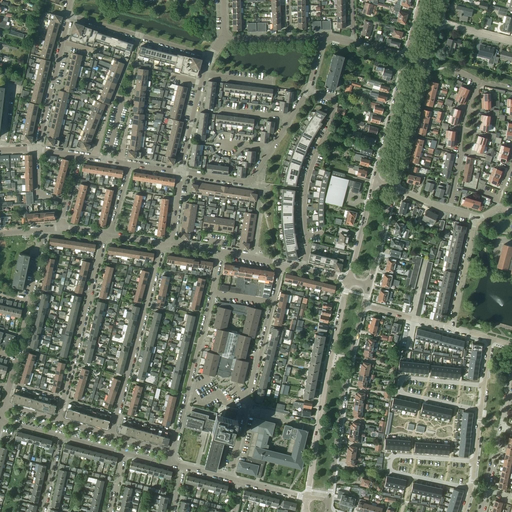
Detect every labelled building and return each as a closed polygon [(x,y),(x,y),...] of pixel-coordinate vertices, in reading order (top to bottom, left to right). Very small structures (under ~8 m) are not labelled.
[(410,5),(411,2),(403,0),(398,0),(398,1),(397,1),(397,3),(395,3),(394,7),(400,8),(401,5),(409,7),(409,5),(410,5)] [(365,3),(362,13),(370,15),(373,5),(365,3)] [(473,10),(457,6),(456,10),(459,11),(458,16),(461,16),(460,19),(465,20),(465,21),(467,21),(468,18),(467,17),(468,14),(472,15),(473,10)] [(399,12),(400,8),(394,7),(393,11),(395,11),(394,14),(395,14),(394,16),(397,17),(406,20),(407,17),(406,16),(407,14),(399,12)] [(365,22),(361,35),(369,37),(372,23),(365,22)] [(92,29),(91,29),(83,26),(84,26),(75,23),(72,32),(71,36),(69,40),(86,46),(87,42),(93,44),(94,42),(97,32),(97,31),(91,29),(92,29)] [(511,31),(511,24),(506,23),(505,25),(504,25),(503,25),(502,25),(501,26),(500,27),(500,29),(500,30),(501,31),(503,31),(510,33),(511,32),(511,31)] [(393,33),(392,37),(400,39),(401,38),(402,37),(401,37),(402,32),(393,30),(394,27),(385,25),(384,29),(391,31),(390,32),(393,33)] [(104,45),(107,36),(102,34),(99,43),(104,45)] [(109,47),(112,37),(107,36),(104,45),(109,47)] [(114,48),(117,39),(112,37),(109,47),(114,48)] [(119,50),(122,41),(117,39),(114,48),(119,50)] [(455,40),(448,39),(446,47),(445,46),(443,51),(453,54),(456,44),(460,45),(461,40),(455,39),(455,40)] [(399,42),(388,40),(388,42),(390,43),(389,46),(398,49),(398,48),(399,47),(399,45),(399,42)] [(124,52),(127,43),(122,41),(119,50),(124,52)] [(133,45),(133,44),(127,43),(124,52),(130,53),(133,45)] [(480,45),(478,55),(494,59),(495,60),(497,50),(494,49),(494,48),(480,45)] [(511,61),(511,53),(502,50),(500,58),(511,61)] [(49,59),(51,53),(42,51),(41,57),(49,59)] [(81,62),(82,56),(74,54),(74,53),(73,53),(72,60),(81,62)] [(341,64),(343,56),(333,54),(331,62),(341,64)] [(192,58),(188,57),(184,56),(178,55),(177,56),(175,65),(174,67),(181,69),(180,73),(193,76),(196,77),(199,69),(201,60),(192,57),(192,58)] [(122,69),(124,64),(115,60),(113,65),(122,69)] [(339,73),(341,64),(331,62),(329,70),(339,73)] [(122,69),(113,65),(111,70),(120,74),(122,69)] [(392,70),(377,67),(376,70),(383,72),(382,75),(386,76),(385,80),(389,81),(390,77),(391,77),(392,74),(391,74),(392,70)] [(46,77),(48,72),(39,70),(36,69),(35,74),(38,75),(46,77)] [(118,79),(120,74),(111,70),(109,76),(118,79)] [(337,81),(339,73),(329,70),(327,78),(337,81)] [(116,84),(118,79),(109,76),(107,81),(116,84)] [(334,89),(337,81),(327,78),(324,86),(334,89)] [(114,89),(116,84),(107,81),(105,86),(114,89)] [(389,87),(381,85),(379,91),(388,93),(389,87)] [(112,94),(114,89),(105,86),(103,91),(112,94)] [(471,91),(461,86),(458,93),(468,98),(471,91)] [(67,99),(69,93),(60,91),(58,97),(67,99)] [(110,99),(112,94),(103,91),(101,96),(110,99)] [(387,96),(370,93),(370,95),(377,97),(376,103),(383,105),(383,102),(385,103),(387,96)] [(468,98),(458,93),(455,100),(454,100),(465,105),(468,98)] [(108,105),(110,99),(101,96),(99,101),(108,104),(108,105)] [(105,104),(96,101),(94,106),(103,110),(105,104)] [(373,112),(381,114),(383,108),(378,107),(379,104),(371,102),(369,107),(374,108),(373,112)] [(101,115),(103,110),(94,106),(92,111),(101,115)] [(462,111),(454,109),(452,116),(460,118),(462,111)] [(101,115),(92,111),(90,116),(99,120),(101,115)] [(322,118),(326,113),(310,111),(308,114),(313,117),(322,123),(319,122),(322,118)] [(369,115),(367,121),(379,124),(379,123),(380,121),(379,121),(380,117),(376,116),(376,114),(370,112),(369,115)] [(460,118),(452,116),(450,115),(448,123),(458,126),(460,118)] [(490,116),(481,115),(480,123),(489,124),(490,116)] [(99,120),(90,116),(88,121),(97,125),(99,120)] [(313,117),(310,122),(309,121),(321,130),(322,130),(321,129),(322,126),(320,125),(321,123),(321,124),(322,123),(313,117)] [(182,128),(183,122),(168,118),(167,124),(173,125),(182,128)] [(426,128),(428,122),(420,120),(419,126),(426,128)] [(97,125),(88,121),(86,126),(95,130),(97,125)] [(321,130),(309,121),(308,121),(310,122),(307,126),(306,126),(316,132),(316,131),(319,132),(320,129),(321,130)] [(489,124),(480,123),(480,130),(479,130),(488,131),(489,124)] [(95,130),(86,126),(84,131),(93,135),(95,130)] [(316,132),(306,126),(305,126),(307,127),(304,131),(303,130),(303,131),(316,138),(315,138),(317,135),(315,134),(315,132),(316,132)] [(377,128),(369,126),(368,133),(376,135),(377,128)] [(425,135),(426,128),(419,126),(417,133),(425,135)] [(445,138),(448,138),(456,139),(457,132),(446,130),(446,131),(445,138)] [(91,140),(93,135),(84,131),(82,136),(91,140)] [(316,138),(303,131),(304,132),(301,136),(300,135),(300,136),(311,141),(310,141),(311,140),(313,141),(315,138),(316,139),(316,138)] [(89,145),(91,140),(82,136),(80,141),(84,143),(89,145)] [(310,141),(311,141),(300,136),(301,136),(299,141),(297,140),(297,141),(311,147),(310,147),(312,144),(309,143),(310,141)] [(476,143),(484,146),(486,147),(489,139),(478,136),(476,143)] [(369,138),(366,137),(364,143),(373,145),(374,145),(375,140),(369,138)] [(456,139),(448,138),(447,146),(455,147),(456,139)] [(84,143),(80,141),(78,140),(76,146),(82,149),(84,143)] [(311,147),(297,141),(299,142),(296,146),(295,146),(306,151),(306,150),(306,149),(309,150),(310,147),(311,148),(311,147)] [(90,145),(89,145),(84,143),(82,149),(88,151),(90,145)] [(482,153),(484,146),(476,143),(476,144),(474,151),(482,153)] [(511,149),(511,148),(501,145),(501,146),(499,153),(509,156),(511,149)] [(306,151),(295,146),(296,147),(294,151),(293,151),(307,157),(306,156),(307,153),(305,152),(306,151)] [(370,156),(372,150),(362,148),(360,154),(370,156)] [(307,157),(293,151),(294,152),(292,157),(291,156),(302,160),(302,159),(305,160),(306,157),(307,157)] [(453,162),(454,154),(447,152),(445,161),(453,162)] [(509,156),(499,153),(497,160),(507,163),(509,156)] [(367,157),(355,154),(354,159),(361,161),(360,164),(368,166),(369,163),(369,160),(366,159),(367,157)] [(418,163),(419,156),(412,154),(410,161),(418,163)] [(302,161),(302,160),(291,156),(291,157),(292,157),(290,162),(289,161),(289,162),(304,166),(303,166),(304,163),(301,162),(302,160),(302,161)] [(467,157),(465,164),(472,166),(474,158),(467,157)] [(62,159),(61,165),(67,167),(69,160),(62,159)] [(451,170),(453,162),(445,161),(444,168),(451,170)] [(304,166),(289,162),(290,162),(289,167),(287,167),(299,170),(299,169),(302,169),(302,166),(304,167),(304,166)] [(471,174),(472,166),(465,164),(464,173),(471,174)] [(96,173),(97,166),(89,165),(88,172),(96,173)] [(366,174),(366,171),(362,170),(362,168),(354,165),(353,170),(358,171),(357,175),(365,177),(365,176),(366,177),(366,174)] [(299,171),(299,170),(287,167),(289,168),(285,171),(286,172),(286,173),(301,176),(300,176),(301,173),(298,172),(299,171)] [(449,178),(451,170),(444,168),(442,177),(449,178)] [(504,172),(494,168),(491,175),(501,179),(504,172)] [(330,172),(319,169),(318,174),(323,176),(322,181),(327,183),(330,172)] [(344,174),(333,171),(324,202),(342,207),(347,186),(350,187),(351,186),(352,186),(351,190),(352,192),(357,194),(359,193),(361,183),(343,179),(344,174)] [(299,179),(300,176),(301,176),(286,173),(287,173),(286,178),(285,178),(296,181),(296,180),(296,179),(299,179)] [(469,182),(471,174),(464,173),(462,181),(469,182)] [(501,179),(491,175),(488,182),(498,186),(501,179)] [(296,181),(285,178),(286,179),(285,184),(284,183),(284,184),(299,186),(298,186),(298,183),(296,182),(296,181)] [(325,193),(327,183),(322,181),(316,180),(315,185),(321,187),(319,192),(325,193)] [(433,184),(427,182),(425,189),(431,191),(433,184)] [(87,186),(81,184),(79,191),(85,193),(87,186)] [(438,188),(437,188),(435,195),(441,197),(444,190),(443,190),(444,187),(439,185),(438,188)] [(226,199),(228,187),(222,186),(221,186),(220,198),(226,199)] [(233,199),(234,188),(228,187),(226,199),(233,199)] [(323,204),(325,193),(319,192),(313,192),(313,197),(319,198),(318,204),(323,204)] [(470,208),(473,200),(466,198),(465,198),(465,200),(462,199),(463,199),(462,199),(461,205),(470,208)] [(480,204),(480,202),(473,200),(470,208),(480,211),(482,205),(480,204)] [(323,215),(323,204),(318,204),(312,203),(312,209),(318,209),(318,215),(323,215)] [(356,213),(348,211),(347,211),(345,210),(343,216),(346,217),(354,219),(354,218),(355,218),(356,213)] [(428,222),(432,212),(429,211),(428,211),(426,210),(422,219),(428,222)] [(433,224),(437,215),(435,214),(432,212),(428,222),(433,224)] [(77,224),(79,217),(73,215),(71,222),(77,224)] [(323,215),(318,215),(312,215),(312,221),(318,220),(319,226),(324,226),(323,215)] [(352,225),(354,219),(346,217),(344,223),(352,225)] [(105,227),(107,220),(100,218),(98,226),(105,227)] [(221,230),(223,219),(216,218),(215,229),(215,230),(221,231),(221,230)] [(465,233),(466,227),(460,226),(460,223),(455,222),(454,227),(454,230),(464,232),(465,233)] [(134,233),(136,225),(129,223),(127,231),(134,233)] [(399,224),(396,223),(395,229),(403,231),(404,225),(399,223),(399,224)] [(192,235),(193,228),(182,226),(181,233),(192,235)] [(347,234),(348,230),(340,228),(339,233),(340,233),(339,238),(349,240),(350,235),(347,234)] [(405,234),(407,235),(408,232),(404,232),(403,231),(395,229),(393,235),(396,236),(401,238),(404,239),(405,234)] [(253,232),(242,230),(241,236),(252,238),(253,232)] [(57,246),(59,239),(51,238),(50,245),(57,246)] [(347,245),(349,240),(339,238),(338,242),(336,242),(335,247),(344,249),(345,245),(347,245)] [(400,240),(400,242),(392,240),(390,247),(391,247),(392,248),(393,247),(402,250),(403,246),(408,247),(409,242),(400,240)] [(299,246),(298,243),(300,242),(285,245),(285,246),(286,245),(287,250),(297,248),(297,246),(299,246)] [(95,251),(96,245),(88,243),(87,250),(95,251)] [(510,269),(511,260),(511,246),(504,244),(498,267),(508,270),(508,269),(510,269)] [(116,255),(117,248),(109,247),(108,254),(116,255)] [(297,248),(287,250),(282,252),(282,255),(297,259),(296,254),(295,249),(297,248)] [(402,254),(400,253),(391,250),(390,255),(399,258),(399,257),(401,258),(402,254)] [(154,254),(146,252),(145,259),(153,260),(154,254)] [(29,255),(24,254),(19,253),(19,258),(18,260),(28,262),(28,260),(29,255)] [(174,264),(175,257),(168,256),(167,262),(174,264)] [(55,259),(48,258),(47,266),(53,267),(55,259)] [(341,267),(343,259),(337,258),(334,270),(340,271),(341,267)] [(395,264),(396,261),(392,259),(392,260),(388,259),(387,259),(387,262),(387,265),(395,267),(400,268),(401,266),(395,264)] [(28,263),(28,262),(18,260),(17,266),(16,269),(26,271),(27,268),(27,265),(28,265),(29,263),(28,263)] [(83,261),(81,268),(88,270),(90,263),(83,261)] [(212,264),(213,262),(205,261),(204,268),(212,269),(212,265),(213,264),(212,264)] [(455,269),(456,264),(447,262),(445,269),(454,271),(454,269),(455,269)] [(232,275),(233,265),(231,265),(228,264),(227,265),(225,264),(224,264),(223,273),(232,275)] [(400,270),(400,268),(395,267),(387,265),(386,268),(385,267),(385,270),(385,271),(388,272),(393,273),(394,269),(400,270)] [(107,266),(105,273),(112,275),(113,268),(107,266)] [(242,294),(246,267),(243,267),(242,267),(239,266),(238,276),(237,276),(235,287),(236,287),(235,293),(242,294)] [(249,295),(253,269),(253,268),(250,268),(249,268),(246,267),(242,294),(249,295)] [(25,276),(26,271),(16,269),(15,274),(15,277),(24,279),(25,276)] [(255,296),(260,270),(260,269),(256,269),(253,269),(249,295),(255,296)] [(453,278),(454,273),(453,273),(454,271),(445,269),(444,276),(453,278)] [(147,279),(149,272),(142,270),(140,277),(147,279)] [(263,297),(267,271),(266,271),(267,270),(263,270),(260,270),(255,296),(263,297)] [(269,298),(273,281),(273,279),(273,278),(274,272),(273,272),(270,271),(267,271),(263,297),(269,298)] [(292,283),(294,276),(286,274),(284,281),(292,283)] [(392,279),(392,276),(387,275),(384,274),(383,280),(391,282),(397,284),(398,284),(399,281),(392,279)] [(163,275),(161,283),(168,285),(169,277),(163,275)] [(24,279),(15,277),(14,282),(13,282),(12,286),(17,287),(22,289),(23,284),(24,281),(24,282),(24,281),(25,281),(25,279),(24,279)] [(198,278),(197,285),(203,287),(205,279),(198,278)] [(83,287),(85,281),(78,280),(75,279),(74,285),(76,285),(83,287)] [(114,282),(110,281),(103,279),(102,285),(109,287),(112,287),(114,282)] [(395,289),(397,284),(391,282),(383,280),(381,286),(385,287),(389,289),(390,287),(395,289)] [(336,286),(328,284),(327,291),(334,293),(336,286)] [(201,298),(202,292),(195,291),(192,290),(190,296),(194,296),(201,298)] [(390,299),(392,292),(384,290),(380,290),(379,296),(387,298),(390,299)] [(49,295),(42,293),(41,300),(48,301),(49,295)] [(281,293),(279,300),(286,302),(288,295),(281,293)] [(140,303),(142,296),(135,294),(134,301),(140,303)] [(410,304),(412,295),(409,295),(408,300),(405,300),(404,303),(410,304)] [(81,297),(74,296),(73,302),(79,304),(81,297)] [(392,299),(390,299),(387,298),(379,296),(377,302),(381,303),(385,304),(386,300),(392,302),(392,299)] [(46,308),(48,301),(41,300),(39,306),(46,308)] [(330,310),(332,303),(324,301),(322,308),(323,308),(330,310)] [(78,310),(79,304),(73,302),(71,309),(78,310)] [(243,383),(248,362),(244,361),(250,337),(254,338),(261,310),(246,306),(220,302),(213,328),(217,329),(211,353),(207,352),(202,373),(215,376),(216,372),(217,372),(218,373),(218,374),(223,377),(229,377),(230,374),(231,375),(232,375),(231,380),(238,382),(243,383)] [(44,314),(46,308),(39,306),(38,313),(44,314)] [(138,314),(140,307),(133,306),(131,312),(138,314)] [(102,316),(103,309),(96,308),(95,314),(102,316)] [(331,310),(330,310),(323,308),(322,311),(319,310),(318,314),(321,314),(321,315),(329,316),(330,316),(331,310)] [(76,317),(78,310),(71,309),(70,315),(76,317)] [(136,320),(138,314),(131,312),(130,319),(136,320)] [(155,312),(153,318),(160,320),(161,314),(155,312)] [(43,321),(44,314),(38,313),(36,319),(43,321)] [(445,315),(435,313),(433,320),(438,321),(438,319),(445,321),(446,315),(445,315)] [(100,322),(102,316),(95,314),(93,321),(100,322)] [(327,323),(329,316),(321,315),(321,314),(319,321),(327,323)] [(75,323),(76,317),(70,315),(68,322),(75,323)] [(188,315),(187,321),(194,323),(195,316),(188,315)] [(383,320),(373,317),(372,321),(372,320),(371,324),(378,326),(379,322),(382,323),(383,320)] [(158,326),(160,320),(153,318),(151,325),(158,326)] [(41,328),(43,321),(36,319),(35,326),(41,328)] [(135,327),(136,320),(130,319),(128,325),(135,327)] [(98,329),(100,322),(93,321),(92,327),(98,329)] [(192,329),(194,323),(187,321),(185,328),(192,329)] [(73,330),(75,323),(68,322),(66,328),(73,330)] [(401,324),(394,323),(392,332),(396,333),(396,331),(399,332),(401,324)] [(328,326),(319,324),(318,330),(326,332),(326,331),(327,332),(327,329),(328,326)] [(377,330),(378,326),(371,324),(370,328),(370,331),(374,333),(374,335),(377,336),(378,330),(377,330)] [(133,333),(135,327),(128,325),(126,331),(133,333)] [(156,333),(158,326),(151,325),(150,331),(156,333)] [(40,334),(41,328),(35,326),(33,333),(40,334)] [(14,340),(15,336),(3,332),(4,329),(0,327),(0,344),(12,348),(13,345),(12,344),(14,339),(14,340)] [(72,336),(73,330),(66,328),(63,327),(61,334),(62,334),(65,334),(72,336)] [(97,335),(98,329),(92,327),(90,334),(97,335)] [(190,336),(192,329),(185,328),(184,334),(190,336)] [(273,328),(272,335),(278,336),(280,330),(273,328)] [(131,340),(133,333),(126,331),(124,338),(131,340)] [(161,336),(162,334),(156,333),(150,331),(148,338),(155,339),(155,336),(161,337),(161,336)] [(38,341),(40,334),(33,333),(32,339),(38,341)] [(70,343),(72,336),(65,334),(62,334),(61,334),(60,340),(63,341),(70,343)] [(95,342),(97,335),(90,334),(89,340),(95,342)] [(189,342),(190,336),(184,334),(182,341),(189,342)] [(325,336),(316,334),(314,343),(323,344),(325,336)] [(277,343),(278,336),(272,335),(270,341),(277,343)] [(129,346),(131,340),(124,338),(123,344),(129,346)] [(153,346),(155,339),(148,338),(146,344),(153,346)] [(37,349),(38,341),(32,339),(30,347),(37,349)] [(94,349),(95,342),(89,340),(87,347),(94,349)] [(68,349),(70,343),(63,341),(62,347),(68,349)] [(187,349),(189,342),(182,341),(180,347),(187,349)] [(275,349),(277,343),(270,341),(268,348),(275,349)] [(321,354),(323,344),(314,343),(312,352),(321,354)] [(128,353),(129,346),(123,344),(121,351),(128,353)] [(151,352),(153,346),(146,344),(144,351),(151,352)] [(377,347),(374,346),(366,344),(364,350),(373,352),(376,353),(376,350),(377,347)] [(66,357),(68,349),(62,347),(60,356),(66,357)] [(92,355),(94,349),(87,347),(85,353),(92,355)] [(186,355),(187,349),(180,347),(179,354),(186,355)] [(274,356),(275,349),(268,348),(267,354),(274,356)] [(372,356),(373,352),(364,350),(363,354),(365,355),(364,357),(375,359),(375,357),(372,356)] [(126,359),(128,353),(121,351),(119,357),(126,359)] [(152,359),(153,353),(151,352),(144,351),(143,357),(149,359),(152,359)] [(319,363),(321,354),(312,352),(310,361),(319,363)] [(90,363),(92,355),(85,353),(83,361),(90,363)] [(184,362),(186,355),(179,354),(177,360),(184,362)] [(272,362),(274,356),(267,354),(265,361),(272,362)] [(124,366),(126,359),(119,357),(118,364),(124,366)] [(148,365),(149,359),(143,357),(141,363),(148,365)] [(182,368),(184,362),(177,360),(176,367),(182,368)] [(270,369),(272,362),(265,361),(264,367),(270,369)] [(318,372),(319,363),(310,361),(309,370),(318,372)] [(146,372),(148,365),(141,363),(139,370),(146,372)] [(122,374),(124,366),(118,364),(115,372),(122,374)] [(181,375),(182,368),(176,367),(174,373),(181,375)] [(269,375),(270,369),(264,367),(262,374),(269,375)] [(144,380),(146,372),(139,370),(137,378),(144,380)] [(316,381),(318,372),(309,370),(307,379),(316,381)] [(179,381),(181,375),(174,373),(172,380),(179,381)] [(267,382),(269,375),(262,374),(260,380),(267,382)] [(314,390),(316,381),(307,379),(305,388),(314,390)] [(177,389),(179,381),(172,380),(170,388),(177,389)] [(266,388),(267,382),(260,380),(259,387),(266,388)] [(366,386),(367,382),(358,380),(357,384),(359,385),(358,387),(369,389),(369,387),(366,386)] [(268,389),(266,388),(259,387),(257,393),(264,395),(267,396),(268,389)] [(18,403),(22,390),(15,388),(13,396),(12,396),(11,400),(12,400),(12,401),(18,403)] [(312,400),(314,390),(305,388),(303,398),(312,400)] [(24,405),(28,392),(22,390),(18,403),(24,405)] [(30,407),(33,394),(28,392),(24,405),(30,407)] [(262,403),(264,395),(257,393),(255,401),(262,403)] [(36,408),(40,395),(33,394),(30,407),(36,408)] [(42,410),(46,397),(40,395),(36,408),(42,410)] [(48,412),(52,399),(46,397),(42,410),(48,412)] [(56,405),(58,401),(52,399),(48,412),(54,414),(54,413),(55,413),(56,409),(57,409),(55,409),(56,405)] [(111,409),(113,403),(106,401),(104,407),(111,409)] [(71,419),(75,406),(69,404),(67,409),(66,412),(65,412),(64,416),(65,416),(65,417),(71,419)] [(237,420),(236,420),(239,409),(237,409),(238,406),(239,406),(234,405),(231,405),(231,407),(226,406),(223,416),(216,415),(215,420),(208,419),(209,416),(195,412),(192,411),(190,417),(187,416),(184,427),(192,429),(201,431),(203,426),(209,428),(213,429),(211,435),(213,435),(206,463),(204,469),(217,472),(218,466),(225,438),(232,440),(237,420)] [(77,420),(81,407),(75,406),(71,419),(77,420)] [(83,422),(87,409),(81,407),(77,420),(83,422)] [(134,416),(136,410),(129,408),(127,414),(134,416)] [(89,424),(93,411),(87,409),(83,422),(89,424)] [(95,425),(99,413),(93,411),(89,424),(95,425)] [(361,416),(362,412),(353,411),(352,415),(354,415),(353,417),(364,419),(364,416),(361,416)] [(101,427),(105,414),(99,413),(95,425),(101,427)] [(110,421),(111,416),(105,414),(101,427),(107,429),(108,428),(109,428),(110,425),(110,424),(109,424),(110,421)] [(489,419),(493,423),(498,419),(494,415),(489,419)] [(301,458),(308,431),(293,427),(292,426),(286,425),(285,425),(282,436),(283,437),(289,439),(290,438),(290,437),(291,438),(287,455),(265,449),(269,435),(271,436),(274,423),(253,418),(250,431),(254,431),(246,463),(239,461),(236,471),(256,476),(255,477),(260,478),(263,465),(264,465),(265,460),(267,461),(301,469),(304,459),(301,458)] [(125,434),(129,421),(123,419),(122,424),(121,427),(119,427),(118,431),(119,431),(119,432),(125,434)] [(131,436),(135,423),(129,421),(125,434),(131,436)] [(137,438),(141,425),(135,423),(131,436),(137,438)] [(143,439),(147,426),(141,425),(137,438),(143,439)] [(149,441),(153,428),(147,426),(143,439),(149,441)] [(155,443),(159,430),(153,428),(149,441),(155,443)] [(161,444),(165,432),(159,430),(155,443),(161,444)] [(248,453),(253,432),(247,431),(242,451),(248,453)] [(21,440),(23,433),(17,432),(15,439),(21,440)] [(169,441),(170,438),(171,433),(165,432),(161,444),(168,446),(168,445),(169,446),(170,442),(169,441)] [(357,440),(358,436),(349,434),(349,439),(350,439),(350,441),(360,442),(361,440),(357,440)] [(52,453),(55,445),(51,444),(52,441),(46,439),(44,446),(49,447),(48,452),(52,453)] [(70,453),(71,446),(65,444),(63,451),(70,453)] [(354,463),(355,459),(346,458),(345,462),(347,463),(347,465),(357,466),(357,464),(354,463)] [(136,470),(138,463),(131,461),(130,468),(136,470)] [(44,473),(46,466),(39,464),(38,468),(38,471),(44,473)] [(65,475),(66,471),(59,470),(58,476),(64,478),(65,474),(65,475)] [(362,478),(360,485),(369,487),(371,481),(362,478)] [(508,484),(507,484),(500,482),(499,488),(504,489),(504,491),(506,492),(508,484)] [(101,494),(103,486),(96,485),(96,486),(95,486),(95,489),(95,493),(101,494)] [(131,492),(132,488),(125,486),(123,493),(130,495),(131,492)] [(338,491),(337,496),(338,496),(338,498),(340,499),(340,500),(340,501),(339,501),(338,503),(338,505),(338,507),(339,508),(341,510),(342,510),(347,493),(342,492),(338,491)] [(347,493),(342,510),(344,511),(346,510),(348,509),(349,508),(350,507),(353,507),(353,506),(354,502),(356,502),(358,498),(355,497),(355,496),(347,493)] [(362,511),(365,503),(365,501),(360,499),(356,510),(362,511)] [(296,504),(281,500),(280,506),(295,510),(296,504)] [(165,511),(167,503),(161,501),(160,503),(159,505),(160,506),(159,509),(165,511)] [(188,507),(189,503),(182,501),(180,509),(187,510),(187,507),(188,507)] [(503,509),(505,503),(496,501),(494,507),(501,509),(503,509)] [(363,511),(368,511),(371,505),(365,503),(362,511),(363,511)]
